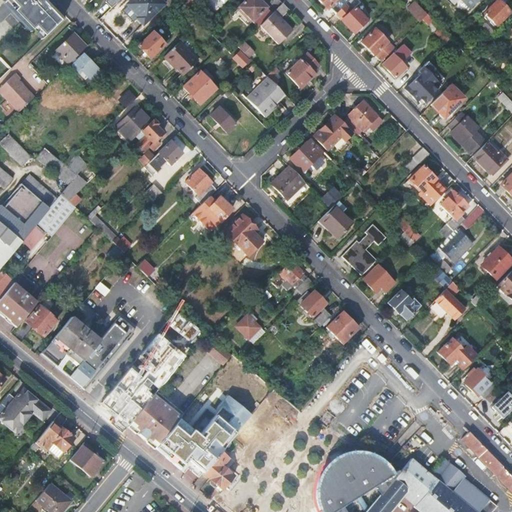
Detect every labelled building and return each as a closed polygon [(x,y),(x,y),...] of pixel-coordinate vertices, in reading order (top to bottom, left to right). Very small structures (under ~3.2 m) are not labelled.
[(46,0),(1,0),(41,40),(64,18),(46,0)] [(112,9),(121,0),(109,0),(107,3),(112,9)] [(162,0),(133,0),(129,5),(124,11),(134,21),(137,18),(145,26),(166,4),(162,0)] [(182,6),(187,11),(192,6),(187,0),(182,6)] [(258,0),(244,0),(236,8),(251,24),(252,23),(257,28),(259,26),(271,14),(265,8),(266,7),(259,1),(258,0)] [(318,0),(321,3),(323,1),(335,14),(348,2),(349,1),(347,0),(318,0)] [(449,0),(454,5),(458,0),(459,0),(470,10),(479,0),(449,0)] [(497,1),(484,14),(496,26),(509,13),(497,1)] [(335,14),(335,15),(353,34),(366,19),(348,2),(335,14)] [(271,14),(259,26),(277,43),(290,31),(279,19),(288,10),(282,3),(271,14)] [(188,12),(179,22),(190,32),(199,23),(188,12)] [(424,18),(429,24),(432,20),(427,15),(424,18)] [(374,28),(360,42),(373,56),(374,55),(380,62),(395,48),(388,41),(387,42),(374,28)] [(150,59),(164,45),(152,33),(138,47),(150,59)] [(74,34),(57,51),(62,56),(66,60),(70,64),(72,62),(76,58),(87,47),(74,34)] [(243,42),(238,47),(248,58),(254,53),(243,42)] [(177,44),(163,58),(171,67),(173,66),(183,76),(196,63),(177,44)] [(381,65),(395,79),(405,68),(398,61),(403,56),(397,50),(381,65)] [(232,58),(241,68),(248,61),(239,51),(232,58)] [(299,59),(285,73),(300,87),(314,73),(311,71),(317,65),(306,53),(300,59),(299,59)] [(73,65),(80,72),(80,73),(85,78),(89,76),(93,81),(102,73),(84,55),(78,60),(76,58),(72,62),(74,64),(73,65)] [(57,60),(61,65),(66,60),(62,56),(57,60)] [(415,73),(418,76),(403,91),(415,103),(418,100),(423,105),(435,93),(430,88),(436,83),(428,74),(432,70),(425,63),(415,73)] [(268,78),(275,85),(277,82),(271,76),(277,70),(275,67),(266,76),(268,78)] [(183,88),(200,106),(217,90),(199,72),(183,88)] [(0,88),(0,91),(20,112),(36,97),(21,81),(23,79),(16,73),(0,88)] [(268,78),(246,99),(264,117),(274,106),(272,104),(271,103),(274,99),(276,101),(283,93),(275,85),(268,78)] [(449,86),(429,105),(443,119),(462,99),(449,86)] [(131,91),(121,101),(127,107),(137,97),(131,91)] [(511,102),(503,94),(497,99),(511,114),(511,102)] [(347,116),(342,120),(343,121),(353,132),(356,135),(366,126),(371,131),(381,122),(361,101),(346,115),(347,116)] [(138,108),(117,127),(131,142),(143,131),(152,122),(138,108)] [(237,125),(220,108),(212,116),(229,134),(237,125)] [(451,133),(469,151),(471,149),(474,151),(484,140),(475,131),(478,129),(467,117),(464,119),(459,114),(448,125),(453,130),(451,133)] [(313,136),(327,150),(340,137),(343,141),(353,132),(343,121),(340,124),(333,116),(313,136)] [(143,131),(147,135),(143,139),(137,145),(145,152),(150,147),(153,150),(160,144),(156,140),(161,136),(162,138),(165,135),(156,126),(158,124),(154,120),(152,122),(143,131)] [(143,131),(131,142),(126,147),(128,150),(141,137),(143,139),(147,135),(143,131)] [(1,144),(23,166),(32,157),(10,135),(1,144)] [(307,142),(289,159),(303,173),(310,166),(315,170),(323,162),(319,157),(320,156),(319,155),(323,152),(311,139),(308,143),(307,142)] [(171,141),(155,157),(148,163),(156,171),(157,173),(162,168),(161,167),(167,161),(170,165),(183,153),(171,141)] [(473,157),(489,174),(503,161),(486,143),(473,157)] [(421,147),(406,162),(413,168),(427,153),(421,147)] [(37,158),(69,185),(76,175),(77,175),(69,168),(66,166),(45,148),(38,156),(37,158)] [(149,151),(140,160),(146,165),(148,163),(155,157),(149,151)] [(145,166),(152,174),(156,171),(148,163),(146,165),(145,166)] [(420,165),(405,181),(417,193),(416,194),(421,199),(429,191),(425,186),(433,178),(420,165)] [(0,184),(3,187),(6,189),(14,179),(0,167),(0,184)] [(290,167),(271,185),(286,201),(305,183),(290,167)] [(186,182),(198,195),(196,197),(202,204),(209,197),(217,189),(211,183),(212,182),(199,168),(186,182)] [(511,174),(501,186),(511,196),(511,174)] [(20,184),(49,209),(57,199),(28,175),(20,184)] [(69,185),(60,195),(68,202),(76,195),(87,184),(83,181),(76,175),(69,185)] [(163,175),(154,184),(163,192),(172,183),(163,175)] [(12,193),(41,218),(49,209),(20,184),(12,193)] [(331,190),(321,200),(330,209),(335,205),(340,199),(331,190)] [(438,205),(453,219),(439,232),(446,238),(454,229),(463,220),(458,215),(466,206),(451,192),(448,195),(446,192),(441,197),(444,199),(438,205)] [(41,218),(37,223),(52,236),(72,211),(75,208),(74,207),(68,202),(60,195),(57,199),(49,209),(41,218)] [(76,195),(68,202),(74,207),(81,200),(76,195)] [(202,204),(189,216),(205,233),(217,221),(218,222),(232,209),(219,196),(214,202),(209,197),(202,204)] [(0,223),(21,241),(30,231),(0,205),(0,223)] [(330,209),(317,223),(335,241),(349,227),(336,215),(340,210),(335,205),(330,209)] [(477,205),(466,216),(472,222),(482,211),(477,205)] [(380,210),(403,233),(408,227),(399,218),(397,220),(383,206),(380,210)] [(72,211),(84,222),(87,218),(75,208),(72,211)] [(93,212),(87,218),(89,220),(95,214),(93,212)] [(224,232),(228,236),(248,256),(262,242),(255,234),(258,231),(242,215),(224,232)] [(97,228),(111,242),(119,234),(104,220),(97,228)] [(0,267),(21,241),(0,223),(0,267)] [(339,258),(359,279),(375,262),(365,251),(373,243),(377,247),(385,238),(372,225),(363,234),(366,237),(358,245),(355,242),(339,258)] [(408,227),(403,233),(407,238),(413,231),(409,227),(408,227)] [(446,238),(437,247),(445,254),(449,250),(458,259),(471,245),(454,229),(446,238)] [(413,231),(407,238),(413,244),(414,244),(420,238),(413,231)] [(399,237),(409,248),(413,244),(407,238),(403,233),(399,237)] [(111,242),(114,245),(122,252),(129,244),(119,234),(111,242)] [(221,244),(241,264),(248,256),(228,236),(221,244)] [(114,245),(107,254),(116,262),(123,254),(122,252),(114,245)] [(432,252),(440,259),(445,254),(437,247),(432,252)] [(497,250),(480,267),(493,280),(510,262),(497,250)] [(427,258),(434,265),(440,259),(432,252),(427,258)] [(445,255),(437,265),(448,273),(455,263),(445,255)] [(293,260),(279,273),(277,271),(270,279),(278,287),(287,278),(293,284),(305,273),(293,260)] [(137,267),(146,276),(151,271),(142,262),(137,267)] [(394,285),(377,267),(362,281),(375,295),(381,290),(385,294),(394,285)] [(446,286),(452,279),(440,268),(433,274),(446,286)] [(495,287),(511,302),(511,270),(495,287)] [(0,297),(13,282),(0,271),(0,297)] [(0,297),(0,312),(4,315),(12,319),(16,325),(30,308),(35,302),(36,301),(29,295),(37,286),(21,273),(13,282),(0,297)] [(307,276),(296,286),(303,294),(307,291),(314,284),(307,276)] [(148,288),(176,312),(179,308),(159,288),(151,280),(143,289),(145,291),(148,288)] [(492,290),(511,310),(511,302),(495,287),(492,290)] [(430,306),(441,318),(447,312),(455,320),(465,310),(445,290),(430,306)] [(297,301),(312,317),(326,304),(315,292),(311,295),(307,291),(303,294),(297,301)] [(387,304),(394,311),(397,313),(397,314),(398,313),(404,320),(406,318),(416,307),(417,306),(410,300),(409,301),(399,292),(387,304)] [(31,315),(26,321),(44,336),(57,320),(46,310),(53,302),(46,296),(39,305),(38,304),(32,310),(30,313),(31,315)] [(35,302),(30,308),(32,310),(38,304),(35,302)] [(325,309),(314,319),(321,326),(332,316),(325,309)] [(359,328),(344,312),(328,328),(343,343),(359,328)] [(260,327),(248,313),(236,324),(249,338),(260,327)] [(70,317),(50,341),(79,366),(99,341),(70,317)] [(99,341),(79,366),(69,378),(85,391),(136,330),(120,317),(99,341)] [(412,332),(428,348),(440,336),(424,320),(412,332)] [(192,341),(188,337),(184,342),(188,345),(192,341)] [(463,371),(477,356),(467,346),(462,351),(453,341),(451,340),(437,354),(450,367),(454,362),(463,371)] [(232,355),(216,342),(208,352),(224,364),(232,355)] [(251,370),(264,381),(269,377),(255,365),(251,370)] [(260,387),(264,381),(251,370),(246,376),(260,387)] [(468,379),(462,385),(475,399),(477,397),(481,402),(493,389),(485,381),(478,374),(476,372),(474,373),(468,379)] [(121,382),(113,392),(120,398),(123,395),(132,403),(141,391),(129,381),(132,378),(125,373),(124,374),(119,380),(121,382)] [(161,378),(157,374),(149,384),(153,388),(161,378)] [(129,381),(141,391),(144,388),(132,378),(129,381)] [(236,433),(263,455),(300,411),(273,389),(268,394),(265,399),(280,411),(266,428),(251,415),(236,433)] [(10,394),(0,405),(0,420),(15,433),(32,412),(42,420),(49,411),(23,390),(15,399),(10,394)] [(511,399),(502,390),(486,406),(497,417),(511,402),(511,399)] [(153,395),(127,426),(140,437),(146,441),(155,448),(179,418),(180,417),(169,409),(153,395)] [(59,456),(62,452),(74,438),(53,422),(36,443),(44,450),(47,446),(50,442),(52,444),(49,448),(59,456)] [(511,491),(511,475),(469,432),(462,439),(511,491)] [(94,450),(86,443),(70,461),(91,479),(104,463),(92,453),(94,450)] [(203,473),(211,480),(210,481),(210,484),(214,488),(217,487),(218,486),(223,490),(233,477),(221,467),(228,459),(225,457),(227,454),(222,450),(220,452),(203,473)] [(388,511),(403,494),(416,505),(415,507),(421,511),(492,511),(498,506),(464,478),(467,475),(445,457),(431,473),(412,457),(400,472),(399,470),(393,473),(392,470),(390,468),(389,466),(387,464),(385,463),(383,460),(380,458),(375,455),(372,454),(369,453),(366,452),(363,451),(359,451),(356,450),(351,451),(345,452),(341,454),(337,457),(333,461),(330,464),(326,468),(324,471),(322,474),(320,478),(319,483),(317,487),(317,491),(317,496),(318,499),(318,502),(319,505),(323,504),(328,511),(388,511)] [(50,486),(36,502),(47,511),(63,511),(70,503),(50,486)]
